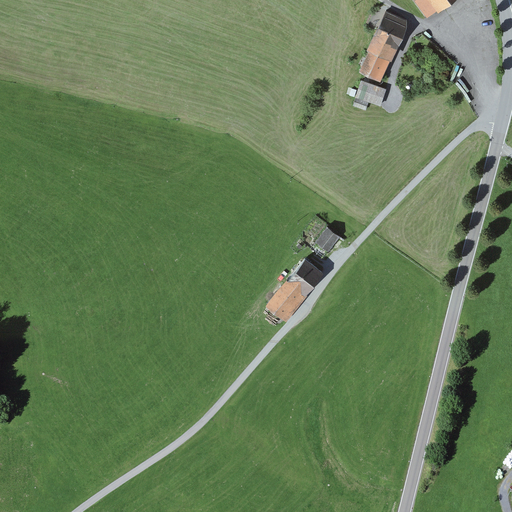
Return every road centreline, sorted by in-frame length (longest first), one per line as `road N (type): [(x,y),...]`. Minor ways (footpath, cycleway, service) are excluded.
road 1 (unclassified): [(396,202),(214,411),(79,511)]
road 2 (tertiary): [(405,511),(501,125)]
road 3 (residential): [(501,125),(471,128),(396,202)]
road 4 (tertiary): [(501,125),(511,52),(502,0)]
